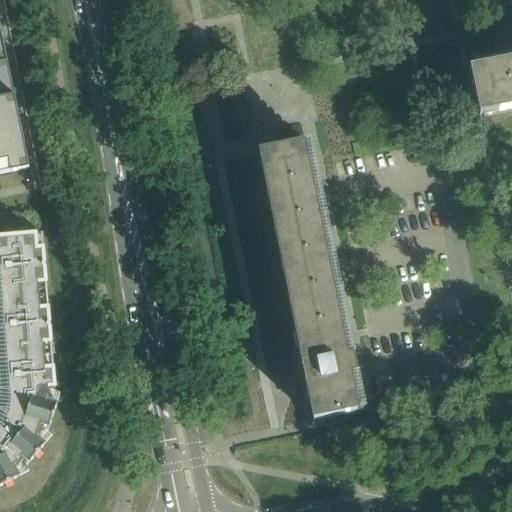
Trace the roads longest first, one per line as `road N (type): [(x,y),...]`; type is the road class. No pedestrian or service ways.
road 1 (secondary): [(189,511),(84,0)]
road 2 (residential): [(504,484),(441,172)]
